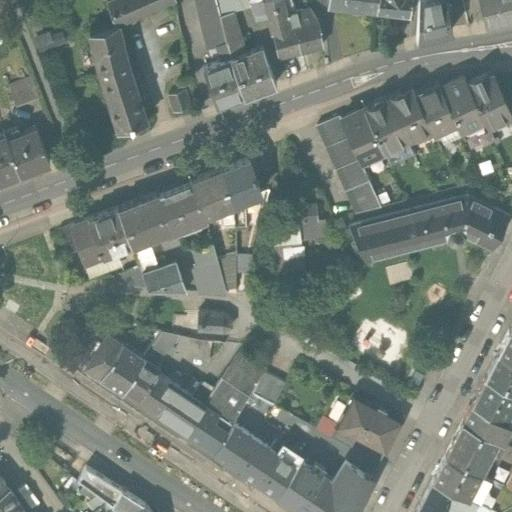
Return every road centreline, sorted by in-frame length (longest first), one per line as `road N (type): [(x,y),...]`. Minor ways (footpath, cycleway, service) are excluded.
road 1 (secondary): [(0,206),(375,67),(511,43)]
road 2 (secondary): [(258,511),(0,338)]
road 3 (secondary): [(0,371),(205,511)]
road 4 (residential): [(428,420),(237,309)]
road 5 (residential): [(428,420),(511,256)]
